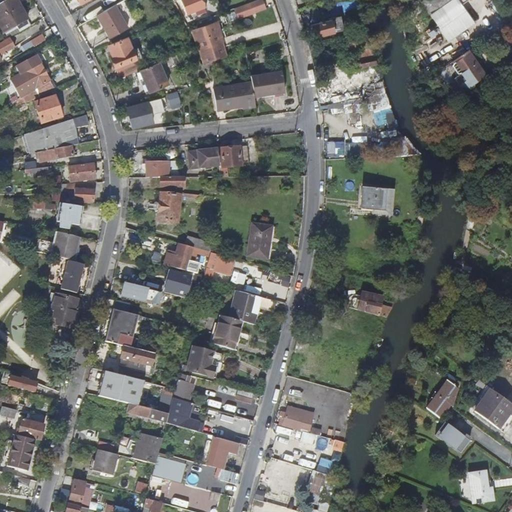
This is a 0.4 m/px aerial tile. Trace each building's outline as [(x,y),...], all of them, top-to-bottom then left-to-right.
[(0,25),(5,34),(18,26),(27,20),(15,0),(5,0),(3,2),(0,3),(0,25)] [(181,0),(187,14),(195,11),(204,7),(200,0),(181,0)] [(266,9),(262,0),(257,0),(233,9),(237,20),(266,9)] [(468,1),(467,0),(433,0),(446,17),(468,1)] [(127,27),(115,5),(96,16),(108,37),(127,27)] [(206,12),(204,7),(195,11),(197,16),(206,12)] [(329,19),(310,24),(314,36),(332,31),(329,19)] [(18,26),(21,31),(31,26),(27,20),(18,26)] [(31,39),(34,45),(46,39),(43,33),(31,39)] [(136,60),(126,37),(108,45),(113,58),(111,59),(115,69),(136,60)] [(0,56),(15,47),(9,39),(0,44),(0,61),(1,61),(0,59),(0,56)] [(203,63),(222,58),(217,45),(210,47),(207,39),(196,42),(203,63)] [(481,74),(465,52),(450,63),(453,67),(460,76),(466,84),(481,74)] [(168,85),(158,62),(139,70),(149,93),(168,85)] [(39,97),(55,90),(40,63),(10,81),(20,98),(35,89),(39,97)] [(457,79),(460,76),(453,67),(450,69),(457,79)] [(281,72),(249,77),(251,84),(253,98),(284,93),(281,72)] [(253,98),(251,84),(213,89),(216,111),(255,105),(253,98)] [(54,96),(34,103),(41,123),(61,117),(54,96)] [(147,102),(126,108),(131,128),(152,123),(147,102)] [(70,145),(73,144),(67,121),(37,131),(42,151),(70,145)] [(72,155),(70,145),(42,151),(36,152),(38,162),(72,155)] [(219,149),(221,168),(248,165),(246,146),(219,149)] [(219,165),(217,150),(188,153),(190,169),(219,165)] [(145,162),(145,178),(160,178),(168,178),(168,162),(145,162)] [(92,164),(68,167),(70,182),(93,180),(92,164)] [(51,175),(50,167),(25,170),(24,174),(29,174),(30,177),(51,175)] [(205,177),(220,177),(219,168),(204,169),(205,177)] [(183,177),(180,177),(168,178),(160,178),(159,187),(183,187),(183,177)] [(385,188),(362,187),(361,209),(383,211),(385,188)] [(74,203),(92,204),(93,190),(74,188),(73,199),(74,199),(74,203)] [(157,221),(176,223),(180,196),(160,194),(157,221)] [(43,208),(44,201),(34,200),(33,208),(43,208)] [(81,208),(59,204),(55,221),(59,222),(58,227),(67,229),(69,223),(78,225),(81,208)] [(271,226),(251,223),(246,256),(266,259),(271,226)] [(52,255),(71,261),(77,236),(57,232),(52,255)] [(191,249),(210,254),(211,245),(188,238),(185,247),(191,249)] [(185,247),(178,245),(175,256),(171,268),(185,272),(191,249),(185,247)] [(397,252),(382,250),(382,256),(396,258),(397,252)] [(167,254),(164,266),(171,268),(175,256),(167,254)] [(361,259),(344,256),(342,269),(359,272),(361,259)] [(66,285),(76,287),(81,265),(67,262),(65,270),(70,271),(66,285)] [(197,302),(203,283),(204,277),(195,275),(189,300),(197,302)] [(175,291),(184,294),(189,279),(180,276),(175,291)] [(63,290),(75,293),(76,287),(66,285),(64,284),(63,290)] [(157,305),(160,295),(148,292),(148,291),(124,284),(121,297),(143,302),(143,300),(150,302),(150,304),(157,305)] [(361,291),(357,309),(378,315),(379,308),(374,306),(376,296),(361,291)] [(240,322),(253,325),(257,308),(272,312),(274,302),(236,293),(228,319),(240,322)] [(56,325),(72,329),(78,307),(74,306),(75,300),(54,295),(51,309),(53,310),(52,317),(58,319),(56,325)] [(115,302),(113,310),(127,314),(129,306),(115,302)] [(127,314),(113,310),(104,343),(123,347),(129,349),(137,321),(140,321),(141,318),(127,314)] [(212,346),(231,350),(236,332),(237,333),(240,322),(228,319),(220,317),(212,346)] [(302,355),(315,359),(320,344),(307,340),(302,355)] [(129,349),(123,347),(119,360),(150,368),(153,355),(129,349)] [(186,372),(201,377),(208,352),(193,348),(186,372)] [(297,373),(314,378),(318,363),(301,358),(297,373)] [(150,368),(119,360),(117,368),(147,375),(150,368)] [(178,373),(174,389),(171,399),(181,401),(186,383),(183,382),(185,375),(178,373)] [(431,397),(424,406),(438,417),(445,407),(448,403),(451,404),(457,386),(445,377),(431,397)] [(24,391),(33,394),(36,384),(26,380),(25,384),(10,380),(9,386),(24,390),(24,391)] [(487,391),(476,383),(473,387),(475,389),(485,395),(487,391)] [(511,410),(487,391),(485,395),(471,414),(496,432),(511,410)] [(114,401),(100,398),(97,406),(112,410),(114,401)] [(181,401),(171,399),(167,415),(165,422),(179,425),(183,412),(185,402),(181,401)] [(139,408),(154,412),(155,406),(140,402),(139,408)] [(15,410),(0,405),(0,414),(13,418),(15,410)] [(165,422),(167,415),(154,412),(139,408),(128,405),(126,413),(165,424),(165,422)] [(286,407),(285,413),(304,418),(305,412),(286,407)] [(500,435),(511,417),(511,409),(511,410),(496,432),(500,435)] [(183,412),(179,425),(184,427),(188,413),(183,412)] [(280,422),(279,426),(300,431),(304,418),(285,413),(280,412),(278,422),(280,422)] [(18,435),(39,440),(43,425),(22,420),(18,435)] [(459,451),(469,438),(445,421),(443,420),(435,433),(436,434),(459,451)] [(150,432),(149,437),(161,440),(162,435),(150,432)] [(149,437),(136,434),(134,442),(145,445),(144,451),(147,453),(145,463),(154,465),(157,453),(161,440),(149,437)] [(213,438),(205,466),(221,470),(226,452),(235,455),(238,444),(213,438)] [(99,443),(97,451),(112,455),(114,447),(99,443)] [(0,469),(4,470),(7,462),(13,461),(16,452),(13,449),(12,451),(3,448),(0,457),(0,469)] [(97,451),(96,451),(91,472),(110,477),(116,456),(112,455),(97,451)] [(137,472),(129,470),(127,477),(135,479),(137,472)] [(488,499),(483,470),(470,472),(475,501),(488,499)] [(28,487),(30,479),(17,476),(15,484),(28,487)] [(68,500),(80,502),(85,484),(73,481),(68,500)] [(134,492),(143,495),(146,485),(137,482),(134,492)] [(157,511),(159,503),(144,499),(142,509),(148,510),(147,511),(157,511)]
